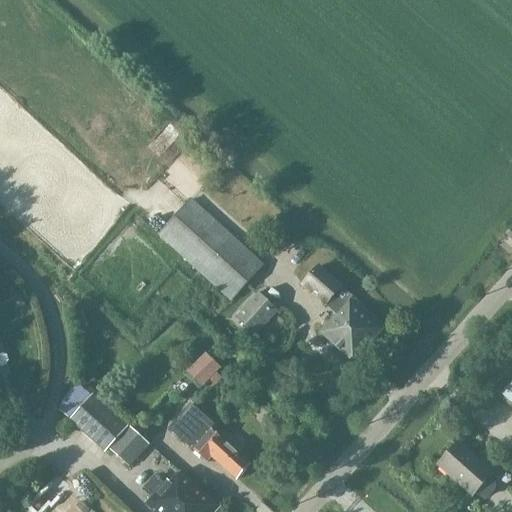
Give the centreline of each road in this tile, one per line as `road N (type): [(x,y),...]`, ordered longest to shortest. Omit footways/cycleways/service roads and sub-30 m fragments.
road 1 (tertiary): [(301,511),(511,278)]
road 2 (track): [(0,247),(54,310),(61,386),(41,433),(0,462)]
road 3 (track): [(41,433),(137,511)]
